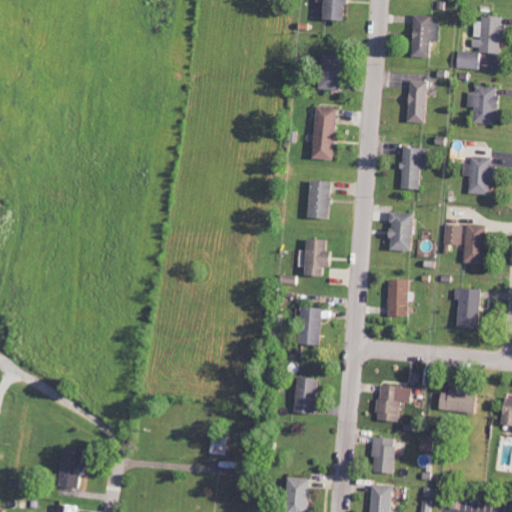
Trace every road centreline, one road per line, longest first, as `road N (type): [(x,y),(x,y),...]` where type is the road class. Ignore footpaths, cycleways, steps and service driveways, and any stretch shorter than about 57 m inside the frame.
road 1 (residential): [(340,511),(383,0)]
road 2 (residential): [(511,359),(354,345)]
